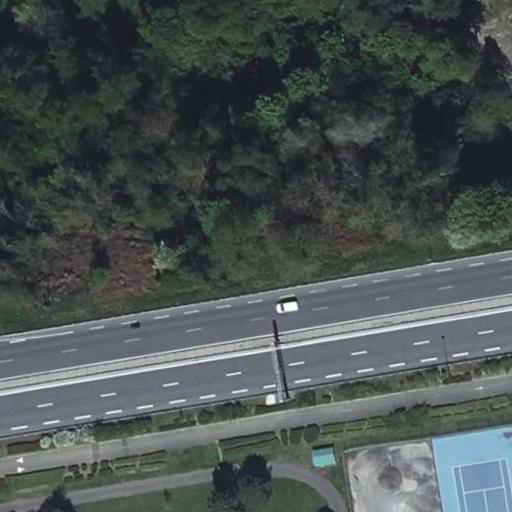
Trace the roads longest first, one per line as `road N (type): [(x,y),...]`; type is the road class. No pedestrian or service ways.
road 1 (secondary): [(511,274),(0,359)]
road 2 (secondary): [(0,415),(511,330)]
